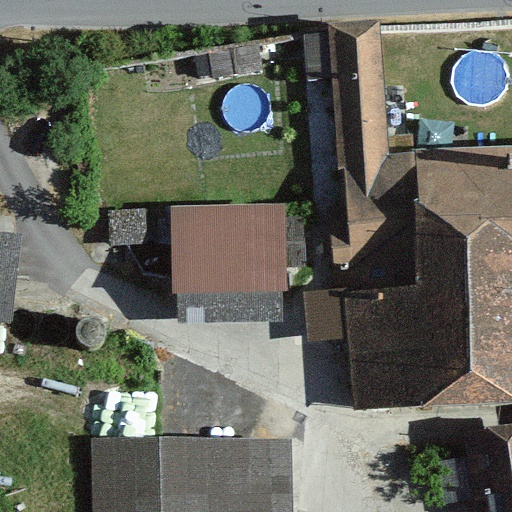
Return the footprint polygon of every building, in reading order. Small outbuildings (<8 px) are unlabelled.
[(511,399),(511,154),(380,159),(376,29),(339,30),(351,405),(511,399)] [(171,209),(172,296),(279,294),(278,207),(171,209)] [(16,238),(0,236),(0,321),(9,322),(16,238)] [(511,511),(511,428),(464,439),(478,511),(511,511)] [(276,511),(278,452),(97,448),(95,511),(276,511)]
